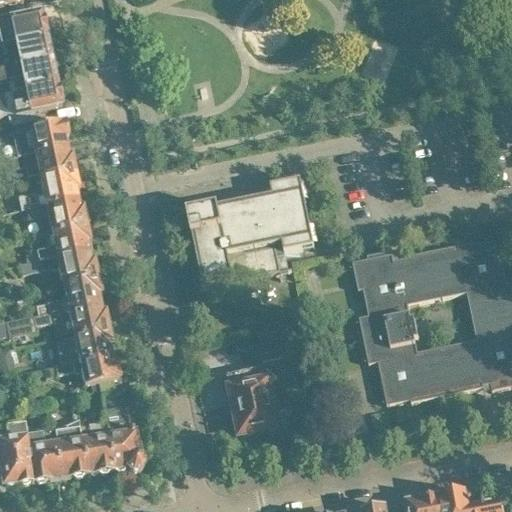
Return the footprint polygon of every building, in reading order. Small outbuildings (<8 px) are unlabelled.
[(0,0),(0,15),(3,15),(2,7),(36,0),(0,0)] [(42,21),(41,15),(10,22),(10,20),(0,22),(0,48),(46,39),(45,33),(47,30),(46,24),(42,21)] [(0,73),(51,63),(49,52),(51,52),(49,42),(47,42),(46,39),(0,48),(0,73)] [(51,63),(0,73),(0,85),(6,84),(9,96),(14,95),(56,86),(55,83),(58,82),(55,72),(53,73),(51,63)] [(9,96),(3,97),(8,121),(61,109),(60,103),(62,100),(61,94),(57,91),(56,86),(14,95),(9,96)] [(28,133),(12,136),(17,161),(66,151),(64,141),(68,141),(64,125),(28,133)] [(58,182),(76,178),(71,158),(68,159),(66,151),(0,164),(0,175),(25,171),(27,180),(38,178),(39,182),(57,178),(58,182)] [(36,197),(18,201),(21,214),(27,213),(77,202),(76,194),(79,193),(76,178),(58,182),(57,178),(39,182),(43,199),(37,201),(36,197)] [(192,238),(204,293),(280,277),(281,277),(275,249),(283,247),(285,257),(315,251),(301,184),(271,190),(273,200),(218,211),(218,210),(218,207),(187,213),(187,216),(191,238),(192,238)] [(77,202),(27,213),(29,222),(47,218),(50,233),(51,237),(69,233),(68,230),(86,226),(86,225),(90,223),(87,211),(83,211),(82,210),(79,211),(77,202)] [(48,253),(36,255),(36,256),(38,265),(89,254),(87,245),(90,245),(87,230),(86,226),(68,230),(69,233),(51,237),(53,249),(47,251),(48,253)] [(511,285),(506,287),(498,244),(482,247),(474,249),(474,247),(405,261),(401,262),(402,264),(394,266),(393,259),(353,267),(359,295),(363,294),(369,320),(359,322),(369,368),(378,366),(387,409),(411,404),(411,407),(484,392),(483,389),(491,388),(492,395),(511,390),(511,285)] [(80,285),(98,282),(94,262),(90,263),(89,254),(38,265),(26,267),(20,269),(22,279),(50,273),(51,274),(58,273),(61,285),(79,282),(80,285)] [(24,259),(26,267),(38,265),(36,256),(24,259)] [(37,319),(100,306),(98,298),(101,297),(98,282),(80,285),(79,282),(61,285),(65,303),(47,307),(47,308),(35,311),(37,319)] [(37,319),(0,327),(0,340),(7,339),(7,342),(34,336),(33,332),(52,328),(54,340),(58,339),(72,336),(72,338),(90,334),(91,337),(109,333),(108,330),(105,314),(102,315),(100,306),(37,319)] [(295,356),(289,331),(257,337),(263,363),(295,356)] [(59,344),(56,348),(60,369),(111,358),(109,350),(112,349),(109,333),(91,337),(90,334),(72,338),(73,341),(59,344)] [(60,369),(42,373),(44,379),(44,383),(73,377),(74,380),(81,378),(84,390),(90,388),(97,387),(98,395),(99,399),(116,395),(113,383),(119,382),(116,366),(113,367),(111,358),(60,369)] [(226,377),(240,439),(281,431),(270,382),(268,382),(266,369),(226,377)] [(127,418),(104,421),(105,427),(112,474),(115,473),(117,475),(122,474),(124,472),(126,472),(132,476),(139,475),(144,468),(143,461),(137,458),(134,436),(133,436),(132,432),(130,432),(127,418)] [(147,418),(140,419),(141,430),(149,429),(147,418)] [(56,445),(54,445),(59,481),(73,479),(76,481),(81,481),(82,478),(86,478),(79,431),(78,424),(65,431),(65,432),(54,434),(56,445)] [(16,488),(59,481),(52,436),(50,437),(50,435),(26,438),(24,427),(0,430),(0,485),(0,487),(2,488),(2,490),(3,490),(5,491),(15,490),(16,488)] [(79,431),(86,478),(99,476),(108,474),(112,474),(105,427),(79,431)] [(466,495),(440,500),(442,511),(498,511),(497,504),(486,506),(486,505),(481,506),(481,507),(471,509),(470,504),(468,504),(466,496),(466,495)] [(442,511),(440,500),(408,506),(408,511),(442,511)]
